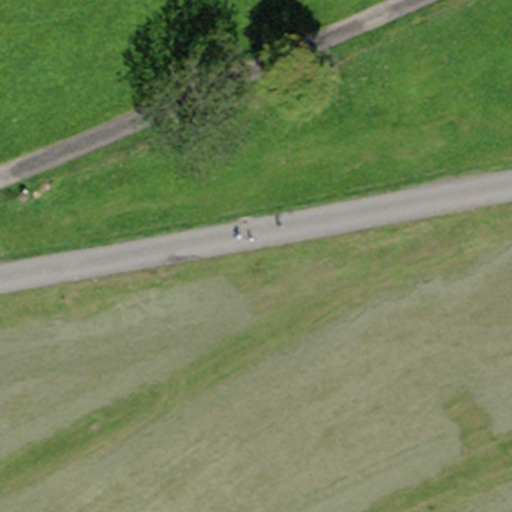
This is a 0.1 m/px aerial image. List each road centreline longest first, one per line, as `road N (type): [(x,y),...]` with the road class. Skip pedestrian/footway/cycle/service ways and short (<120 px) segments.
road 1 (unclassified): [(0,280),(511,183)]
road 2 (track): [(0,177),(413,0)]
